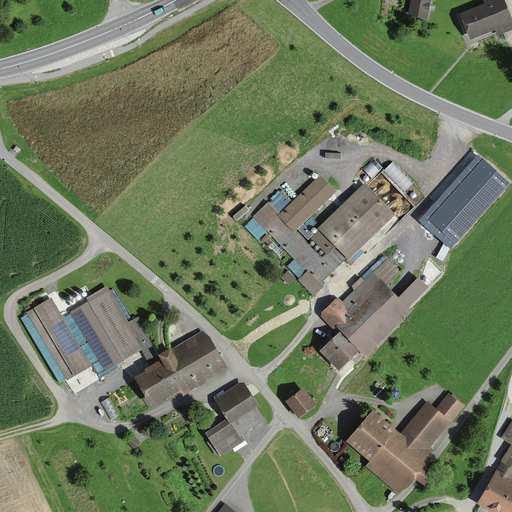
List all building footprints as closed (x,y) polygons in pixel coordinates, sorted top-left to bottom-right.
[(434,0),(414,0),(409,23),(428,28),(434,0)] [(486,0),(489,6),(465,14),(475,42),(511,28),(511,13),(507,0),(486,0)] [(376,161),(367,169),(376,179),(385,170),(376,161)] [(394,164),(385,173),(404,193),(414,185),(394,164)] [(269,200),(253,216),(307,272),(301,278),(317,294),(324,288),(319,283),(394,212),(370,187),(310,244),(298,231),(339,192),(323,174),(282,213),(269,200)] [(324,314),(339,330),(322,346),(340,364),(360,345),(366,351),(409,310),(383,285),(397,272),(387,261),(343,303),(339,299),(324,314)] [(292,286),(297,276),(288,271),(282,281),(292,286)] [(110,291),(73,312),(106,371),(155,343),(140,317),(129,324),(110,291)] [(52,299),(29,313),(70,381),(93,368),(52,299)] [(170,359),(139,378),(155,404),(183,387),(186,392),(227,366),(205,330),(167,354),(170,359)] [(233,419),(210,434),(224,456),(247,441),(242,433),(267,417),(244,381),(219,397),(233,419)] [(308,388),(291,400),(303,416),(320,404),(308,388)] [(377,408),(350,440),(370,457),(365,462),(400,491),(424,462),(421,460),(428,451),(423,446),(448,416),(453,420),(466,404),(451,392),(440,406),(429,397),(403,429),(377,408)] [(325,441),(332,433),(324,426),(317,434),(325,441)] [(511,438),(511,452),(484,502),(502,511),(511,511),(511,427),(507,436),(511,438)]
